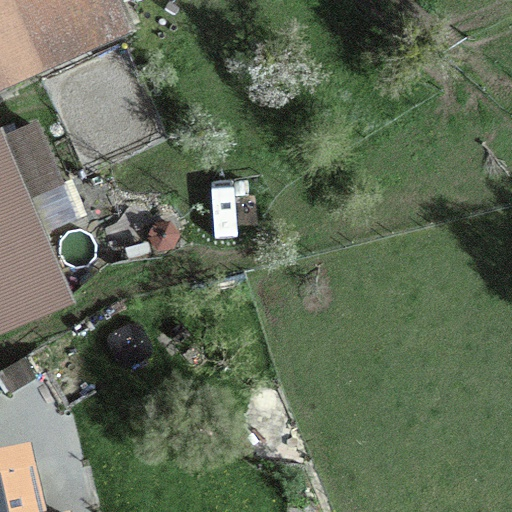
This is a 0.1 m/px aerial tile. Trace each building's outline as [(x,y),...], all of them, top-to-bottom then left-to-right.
[(19,0),(46,59),(121,26),(108,0),(19,0)] [(27,197),(58,183),(34,125),(2,138),(27,197)] [(0,325),(66,297),(0,144),(0,325)] [(64,405),(97,381),(79,356),(46,380),(64,405)] [(34,511),(24,465),(0,470),(0,511),(34,511)]
